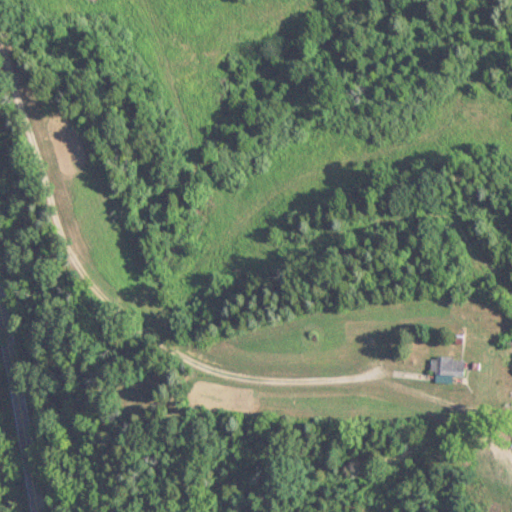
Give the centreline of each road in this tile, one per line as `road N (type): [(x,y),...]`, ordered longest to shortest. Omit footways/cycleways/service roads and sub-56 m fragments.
road 1 (residential): [(38,511),(0,311)]
road 2 (track): [(343,383),(461,423),(511,465)]
